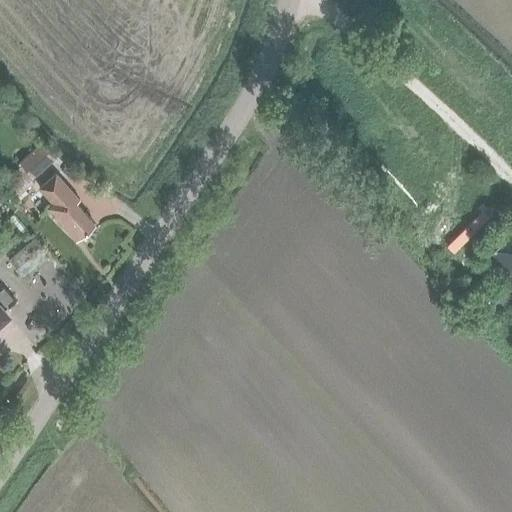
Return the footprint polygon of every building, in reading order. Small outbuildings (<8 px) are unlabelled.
[(13,194),(54,156),(38,139),(16,160),(19,163),(10,172),(15,177),(5,186),(13,194)] [(52,203),(46,207),(69,233),(73,230),(80,236),(94,224),(76,203),(79,200),(55,174),(39,188),(52,203)] [(446,246),(453,253),(488,218),(481,211),(446,246)] [(496,301),(501,305),(511,294),(511,232),(491,252),(508,271),(483,294),(492,306),(496,301)] [(36,235),(8,253),(20,273),(49,255),(36,235)] [(1,285),(0,285),(0,301),(3,305),(12,297),(1,285)]
